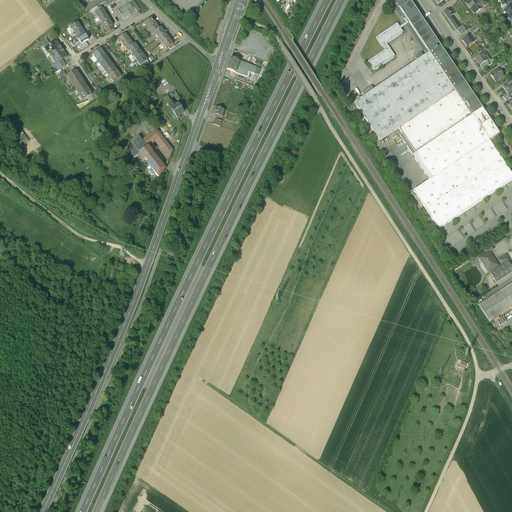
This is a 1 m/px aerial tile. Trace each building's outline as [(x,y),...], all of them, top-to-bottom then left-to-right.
[(482,109),(410,2),(406,4),(403,0),(402,0),(397,4),(400,9),(429,52),(472,116),(482,109)] [(475,0),(468,0),(466,2),(467,2),(466,2),(469,7),(471,10),(474,13),(476,13),(480,10),(478,6),(480,5),(482,3),(479,0),(477,2),(475,0)] [(134,1),(118,11),(124,20),(140,10),(134,1)] [(102,8),(95,12),(95,13),(92,15),(95,20),(98,18),(106,14),(102,8)] [(460,28),(452,16),(455,14),(451,9),(445,13),(456,30),(457,30),(460,28)] [(106,14),(98,18),(102,24),(109,20),(106,14)] [(151,18),(144,23),(148,29),(155,24),(151,18)] [(109,20),(102,24),(105,30),(112,26),(113,26),(109,20)] [(78,23),(71,27),(74,33),(81,29),(78,23)] [(155,24),(148,29),(152,34),(154,33),(159,29),(155,24)] [(384,51),(368,62),(373,70),(394,56),(389,48),(388,48),(385,44),(402,33),(397,24),(376,38),(384,51)] [(460,28),(457,30),(461,36),(467,31),(463,26),(460,28)] [(159,29),(154,33),(158,38),(165,33),(161,28),(159,29)] [(81,29),(74,33),(78,39),(85,34),(81,29)] [(165,33),(158,38),(162,44),(169,39),(165,33)] [(85,34),(78,39),(81,45),(88,40),(85,34)] [(125,34),(118,40),(122,45),(129,40),(125,34)] [(470,35),(462,40),(467,47),(474,42),(470,35)] [(51,46),(46,39),(41,44),(45,50),(46,49),(51,46)] [(169,39),(162,44),(166,49),(168,48),(173,44),(169,39)] [(129,40),(122,45),(126,51),(128,49),(133,45),(129,40)] [(57,42),(51,46),(51,45),(51,46),(46,49),(51,57),(51,56),(61,49),(57,42)] [(133,45),(128,49),(132,55),(139,49),(135,44),(133,45)] [(61,49),(51,56),(56,63),(62,60),(66,57),(61,49)] [(100,49),(92,55),(93,55),(95,57),(92,60),(94,63),(97,61),(105,55),(100,49)] [(139,49),(132,55),(136,60),(143,55),(139,49)] [(472,116),(429,52),(423,56),(421,54),(415,58),(417,60),(387,81),(385,79),(381,81),(383,83),(373,90),(372,88),(365,92),(367,94),(354,102),(380,140),(398,128),(402,134),(400,136),(413,155),(472,116)] [(483,54),(476,59),(480,66),(487,61),(483,54)] [(105,55),(97,61),(101,66),(109,60),(105,55)] [(143,55),(136,60),(140,66),(147,60),(143,55)] [(248,64),(231,58),(227,70),(240,75),(242,70),(246,71),(248,64)] [(62,60),(56,63),(54,64),(59,71),(66,65),(62,60)] [(109,60),(101,66),(105,71),(113,65),(109,60)] [(113,65),(105,71),(109,77),(117,71),(113,65)] [(501,68),(490,76),(495,83),(504,77),(502,75),(503,74),(501,71),(500,72),(499,70),(502,68),(501,68)] [(76,71),(67,77),(70,82),(71,81),(77,90),(85,85),(76,71)] [(117,71),(109,77),(113,83),(121,77),(117,71)] [(511,80),(503,87),(507,94),(509,96),(508,94),(511,91),(511,80)] [(77,90),(76,90),(83,101),(92,95),(85,85),(77,90)] [(98,91),(92,95),(92,96),(94,100),(101,95),(98,91)] [(507,94),(503,97),(506,102),(511,98),(509,96),(507,94)] [(173,108),(171,109),(173,112),(176,118),(177,119),(184,113),(178,104),(173,108)] [(224,110),(216,107),(213,114),(215,115),(214,116),(220,118),(220,117),(222,118),(224,110)] [(499,134),(482,109),(472,116),(489,141),(491,144),(498,140),(496,137),(499,134)] [(472,116),(413,155),(429,180),(413,191),(439,229),(511,180),(511,175),(491,144),(489,141),(472,116)] [(222,121),(215,119),(213,125),(220,127),(222,121)] [(16,134),(23,144),(33,138),(26,127),(16,134)] [(156,130),(148,137),(153,143),(156,140),(170,157),(172,151),(156,130)] [(142,141),(138,137),(131,142),(134,145),(128,150),(134,158),(132,160),(137,166),(145,160),(152,154),(147,148),(142,141)] [(148,137),(142,141),(147,148),(153,143),(148,137)] [(152,154),(145,160),(152,169),(159,163),(152,154)] [(152,169),(148,172),(152,176),(155,173),(159,178),(165,169),(160,162),(159,163),(152,169)] [(485,253),(479,258),(482,263),(484,262),(486,265),(484,267),(488,272),(492,269),(493,271),(499,267),(494,260),(493,261),(491,258),(492,257),(489,252),(488,251),(485,253)] [(505,255),(498,260),(502,265),(508,261),(509,261),(505,255)] [(493,271),(490,273),(497,283),(511,272),(511,266),(508,261),(502,265),(499,267),(493,271)] [(508,285),(478,305),(489,322),(511,306),(511,282),(509,284),(508,285)] [(501,319),(494,324),(498,330),(505,325),(501,319)] [(460,369),(458,373),(467,377),(469,374),(460,369)]
